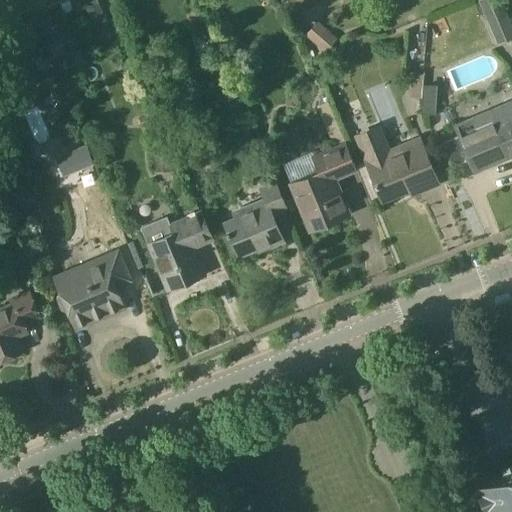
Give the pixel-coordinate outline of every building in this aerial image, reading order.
[(87,8),(94,23),(105,19),(99,3),(87,8)] [(511,28),(503,6),(484,14),(497,44),(511,37),(511,28)] [(324,52),(337,38),(318,21),(305,35),(324,52)] [(423,84),(422,94),(420,111),(437,112),(439,85),(423,84)] [(469,157),(475,170),(511,154),(511,100),(456,124),(460,134),(441,142),(451,165),(469,157)] [(320,172),(291,184),(302,211),(306,209),(314,228),(336,219),(335,217),(348,212),(334,178),(357,169),(346,143),(327,101),(316,105),(334,148),(314,156),(320,172)] [(411,156),(408,151),(386,160),(377,138),(360,145),(369,167),(383,200),(421,184),(423,190),(439,183),(425,150),(411,156)] [(175,152),(154,153),(155,171),(176,170),(175,152)] [(287,207),(276,181),(261,188),(266,199),(250,206),(252,211),(225,223),(239,256),(271,243),(272,246),(285,241),(273,213),(287,207)] [(144,228),(150,242),(150,243),(162,272),(166,270),(173,287),(205,274),(193,247),(213,238),(202,212),(171,225),(167,218),(144,228)] [(131,280),(119,251),(103,257),(105,262),(87,270),(85,265),(56,277),(63,293),(59,295),(57,299),(62,310),(66,311),(69,310),(77,328),(125,308),(116,286),(131,280)] [(40,316),(29,291),(0,303),(0,359),(22,350),(16,335),(27,330),(24,323),(40,316)] [(511,511),(511,464),(503,468),(505,472),(502,474),(502,475),(476,486),(477,488),(474,489),(477,494),(475,495),(482,511),(511,511)]
